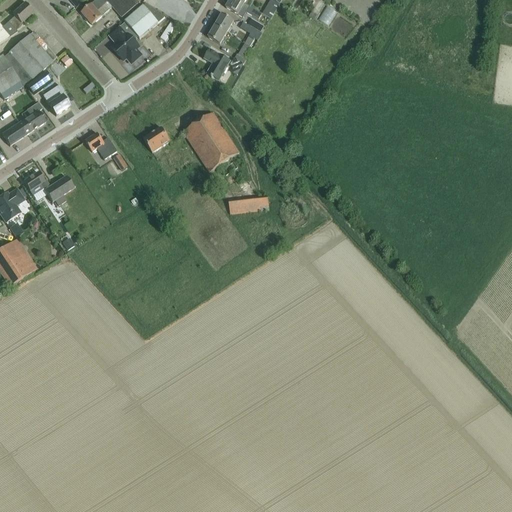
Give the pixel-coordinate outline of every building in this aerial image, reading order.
[(69,0),(77,8),(82,4),(78,0),(69,0)] [(96,0),(81,13),(92,26),(101,18),(112,8),(121,18),(121,19),(140,3),(135,0),(96,0)] [(237,0),(230,0),(226,9),(234,14),(238,16),(243,19),(246,14),(258,21),(262,15),(250,8),(244,4),(237,0)] [(271,20),(276,12),(280,5),(272,0),(271,0),(270,0),(267,6),(262,15),(271,20)] [(333,23),(344,9),(335,2),(324,16),(333,23)] [(9,12),(0,19),(0,25),(10,37),(17,33),(16,31),(22,26),(21,24),(25,20),(33,13),(25,4),(12,15),(9,12)] [(139,40),(165,18),(150,9),(146,5),(125,23),(126,24),(136,36),(139,40)] [(314,20),(317,15),(312,12),(309,17),(314,20)] [(227,34),(233,22),(222,16),(215,27),(227,34)] [(176,18),(168,35),(174,38),(182,20),(176,18)] [(109,37),(116,46),(113,49),(123,62),(126,60),(132,67),(143,57),(137,50),(139,48),(134,42),(135,41),(134,39),(136,36),(126,24),(121,28),(121,27),(109,37)] [(220,45),(227,34),(215,27),(208,39),(220,45)] [(9,54),(4,58),(23,87),(29,83),(37,75),(56,59),(34,32),(29,36),(9,54)] [(249,36),(244,45),(250,48),(254,40),(249,36)] [(243,59),(250,48),(244,45),(238,56),(237,56),(235,60),(244,65),(245,62),(246,61),(243,59)] [(219,81),(230,62),(218,56),(210,51),(205,60),(213,65),(207,75),(216,80),(219,81)] [(3,56),(0,57),(0,94),(4,100),(23,87),(4,58),(3,56)] [(65,59),(62,61),(67,67),(71,64),(65,59)] [(235,60),(234,59),(230,66),(234,68),(231,73),(237,76),(243,65),(244,65),(235,60)] [(46,73),(27,87),(33,96),(52,82),(46,73)] [(49,93),(43,97),(46,103),(56,117),(69,108),(62,97),(65,95),(59,86),(49,93)] [(46,123),(40,115),(38,112),(24,121),(2,135),(10,147),(46,123)] [(210,174),(239,154),(218,122),(213,114),(183,133),(210,174)] [(152,154),(170,142),(161,128),(143,140),(152,154)] [(103,142),(98,134),(85,143),(92,153),(97,150),(105,161),(117,152),(108,139),(103,142)] [(119,156),(114,160),(120,169),(122,172),(127,168),(119,156)] [(29,191),(30,192),(33,197),(44,190),(45,191),(44,192),(52,203),(55,201),(58,207),(67,202),(63,196),(74,189),(71,186),(66,177),(50,188),(45,181),(44,182),(38,174),(24,183),(29,191)] [(24,201),(17,190),(8,196),(7,194),(0,198),(0,215),(6,224),(20,214),(15,207),(24,201)] [(230,216),(269,212),(267,197),(228,202),(230,216)] [(68,251),(73,247),(74,246),(69,239),(63,243),(68,251)] [(0,274),(9,288),(36,270),(17,241),(0,251),(0,274)]
